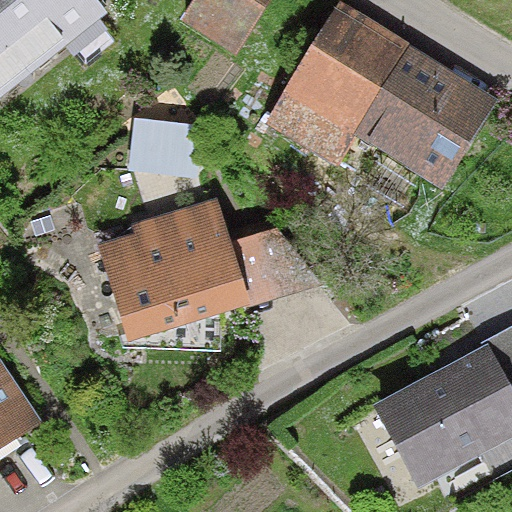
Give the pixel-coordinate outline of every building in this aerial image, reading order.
[(0,0),(0,101),(102,21),(84,0),(0,0)] [(269,0),(209,0),(195,25),(239,51),(269,0)] [(448,183),(494,105),(345,19),(300,97),(448,183)] [(139,122),(133,176),(201,184),(207,130),(139,122)] [(236,249),(221,201),(134,229),(137,237),(104,248),(130,333),(250,295),(236,249)] [(281,235),(236,249),(250,295),(130,333),(135,346),(322,288),(281,235)] [(488,349),(511,391),(511,330),(486,345),(488,349)] [(511,445),(511,391),(488,349),(380,409),(427,493),(511,445)] [(0,452),(37,427),(0,372),(0,452)]
